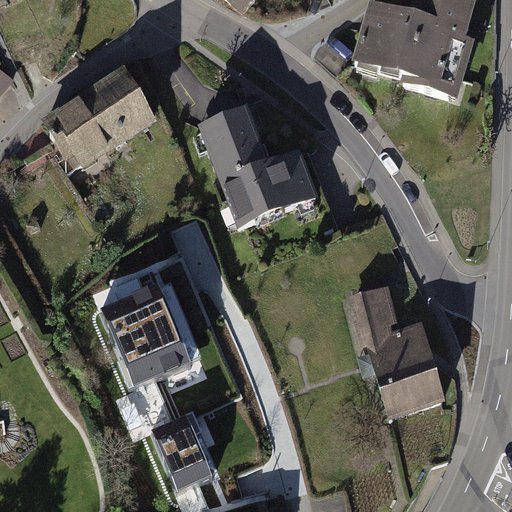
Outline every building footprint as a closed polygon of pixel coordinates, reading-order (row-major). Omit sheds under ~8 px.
[(226,0),(243,15),(257,0),(226,0)] [(467,0),(414,0),(407,23),(375,14),(357,74),(456,104),(484,11),(466,5),(467,0)] [(125,76),(49,124),(81,175),(157,127),(125,76)] [(251,113),(200,132),(238,233),(320,202),(301,154),(271,165),(251,113)] [(157,294),(100,318),(133,395),(190,371),(157,294)] [(388,294),(353,303),(356,322),(386,424),(449,407),(426,324),(398,332),(388,294)] [(226,413),(161,432),(177,486),(242,467),(226,413)]
